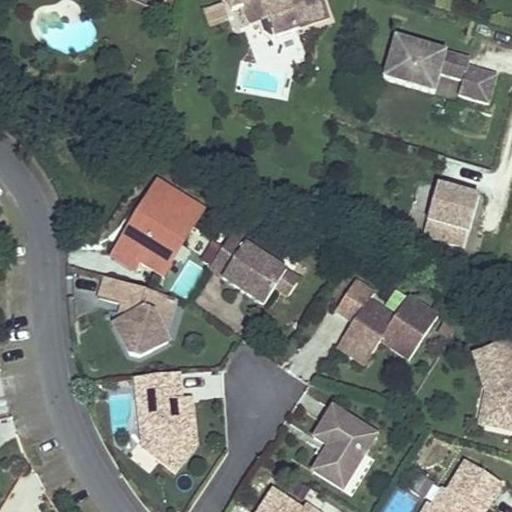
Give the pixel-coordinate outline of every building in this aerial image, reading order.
[(227,0),(232,13),(243,8),(250,26),(258,23),(262,34),(271,39),(329,19),(322,0),(227,0)] [(206,10),(212,28),(227,23),(220,4),(206,10)] [(489,106),(498,77),(468,68),(470,60),(395,39),(384,80),(435,95),(440,76),(463,83),(459,97),(489,106)] [(403,235),(464,252),(479,200),(418,183),(403,235)] [(203,212),(158,184),(119,248),(140,261),(164,276),(203,212)] [(286,295),(297,278),(257,251),(259,247),(236,232),(210,270),(274,312),(286,295)] [(140,261),(119,248),(114,256),(135,269),(140,261)] [(154,315),(161,295),(107,278),(100,298),(122,305),(129,307),(124,322),(116,327),(132,355),(136,362),(143,358),(170,341),(159,323),(154,315)] [(310,286),(297,278),(286,295),(298,303),(310,286)] [(411,360),(439,317),(410,297),(396,318),(371,301),(376,294),(357,281),(337,311),(355,323),(346,336),(373,354),(382,341),(411,360)] [(167,298),(161,295),(154,315),(159,323),(167,298)] [(129,307),(122,305),(116,327),(124,322),(129,307)] [(373,354),(346,336),(339,347),(366,365),(373,354)] [(511,346),(478,356),(489,397),(493,395),(495,399),(487,429),(511,435),(511,346)] [(180,374),(136,379),(140,415),(152,414),(154,433),(143,446),(144,449),(176,474),(198,447),(192,399),(182,400),(173,401),(172,393),(182,392),(180,374)] [(493,395),(489,397),(481,427),(487,429),(495,399),(493,395)] [(369,441),(330,407),(307,434),(313,440),(306,449),(312,454),(300,466),(327,490),(355,458),(369,441)] [(152,414),(140,415),(143,446),(154,433),(152,414)] [(486,511),(501,488),(465,466),(447,494),(442,491),(432,508),(427,505),(422,511),(486,511)] [(309,511),(305,509),(303,511),(298,511),(274,495),(262,511),(309,511)]
